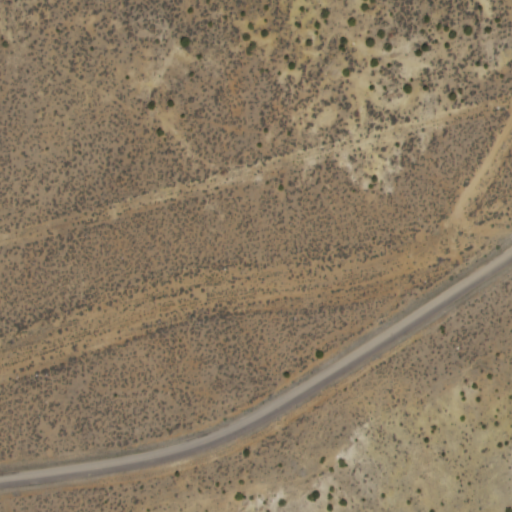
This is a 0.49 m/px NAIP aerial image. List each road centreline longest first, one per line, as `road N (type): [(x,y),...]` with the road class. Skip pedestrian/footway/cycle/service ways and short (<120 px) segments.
road 1 (tertiary): [(511,255),(314,384),(165,459),(0,480)]
road 2 (track): [(0,335),(351,263),(445,225)]
road 3 (track): [(445,225),(470,155),(511,113)]
